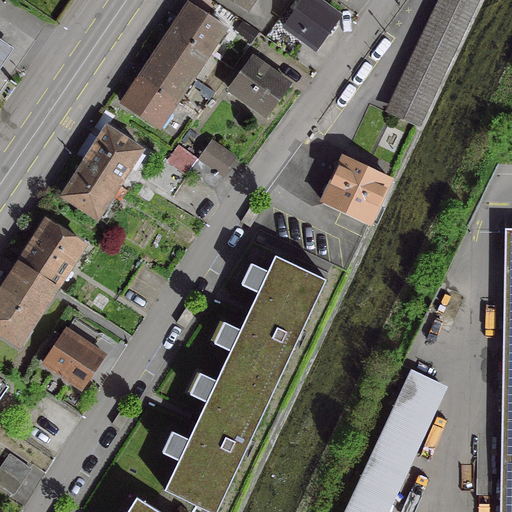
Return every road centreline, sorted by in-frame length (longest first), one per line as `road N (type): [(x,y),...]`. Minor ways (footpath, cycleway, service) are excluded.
road 1 (residential): [(394,0),(288,142),(48,511)]
road 2 (unknown): [(499,195),(483,230),(476,511)]
road 3 (tertiary): [(0,179),(124,0)]
